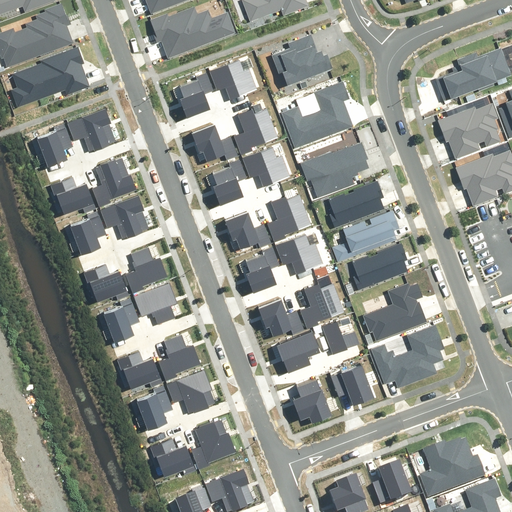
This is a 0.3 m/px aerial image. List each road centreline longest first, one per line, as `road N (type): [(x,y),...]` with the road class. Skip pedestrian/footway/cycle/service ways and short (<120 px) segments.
road 1 (residential): [(101,0),(279,465)]
road 2 (residential): [(497,385),(387,96),(394,53)]
road 3 (residential): [(497,385),(279,465)]
road 4 (residential): [(57,511),(0,360)]
road 5 (residential): [(511,0),(425,32),(394,53)]
